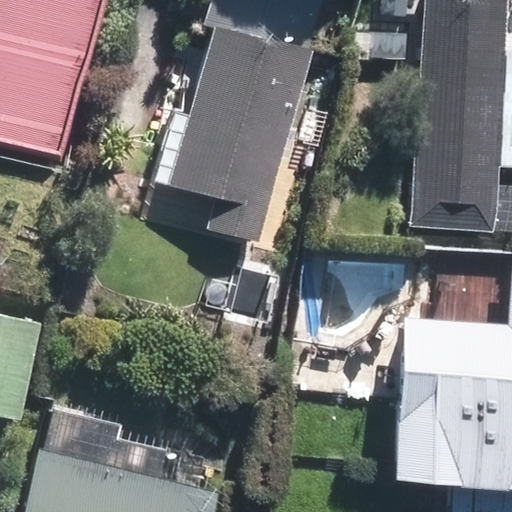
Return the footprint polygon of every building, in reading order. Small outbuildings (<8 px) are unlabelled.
[(0,0),(0,131),(58,145),(90,0),(0,0)] [(209,0),(205,17),(212,19),(171,182),(264,205),(315,0),(209,0)] [(511,45),(498,45),(500,0),(423,0),(411,217),(488,222),(492,162),(511,162),(511,45)] [(511,225),(511,183),(499,183),(497,225),(511,225)] [(511,305),(511,325),(407,319),(398,470),(511,476),(511,305)] [(34,325),(0,317),(0,407),(14,410),(34,325)] [(120,424),(53,408),(26,511),(200,511),(212,464),(116,440),(120,424)]
